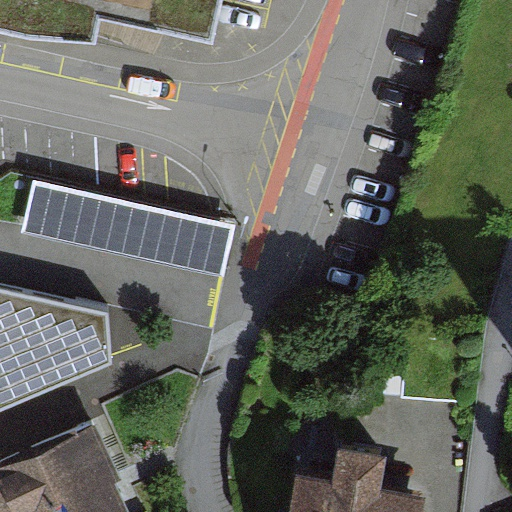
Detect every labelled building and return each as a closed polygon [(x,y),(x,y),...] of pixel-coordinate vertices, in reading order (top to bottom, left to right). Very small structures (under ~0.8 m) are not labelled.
[(0,0),(0,19),(94,41),(102,8),(222,35),(229,0),(0,0)] [(33,173),(22,227),(223,271),(235,218),(33,173)] [(0,401),(112,354),(109,302),(0,276),(0,401)] [(95,416),(0,454),(0,511),(130,511),(133,511),(95,416)] [(300,460),(289,511),(409,511),(415,482),(373,473),(380,438),(342,431),(335,467),(300,460)]
